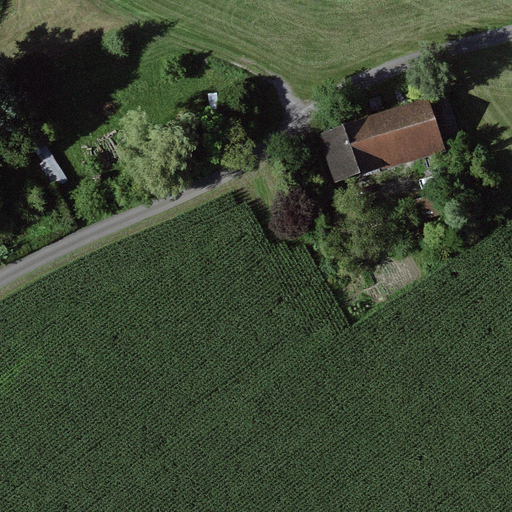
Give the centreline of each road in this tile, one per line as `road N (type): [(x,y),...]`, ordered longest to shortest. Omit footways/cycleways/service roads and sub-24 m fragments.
road 1 (unclassified): [(0,283),(243,171),(305,116),(376,77),(511,35)]
road 2 (track): [(305,116),(278,84),(94,0)]
